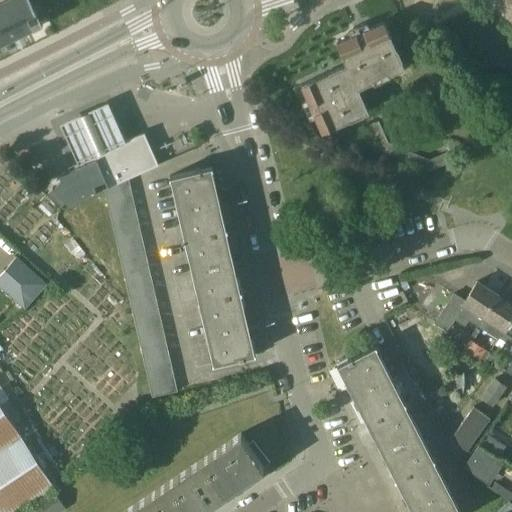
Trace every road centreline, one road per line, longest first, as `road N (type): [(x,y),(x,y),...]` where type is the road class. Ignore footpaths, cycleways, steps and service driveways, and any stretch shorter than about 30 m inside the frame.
road 1 (residential): [(253,511),(318,469),(277,285)]
road 2 (residential): [(511,257),(469,237),(277,285)]
road 3 (secondary): [(0,113),(171,31)]
road 4 (secondary): [(167,13),(0,96)]
road 5 (residential): [(277,285),(232,114)]
